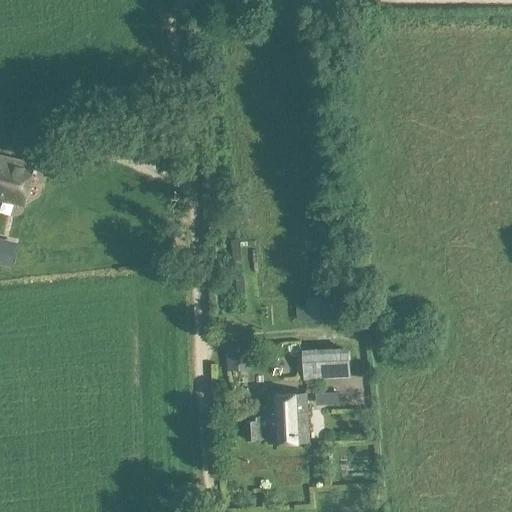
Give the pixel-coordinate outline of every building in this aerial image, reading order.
[(0,157),(0,200),(26,207),(36,166),(0,157)] [(0,239),(0,264),(11,267),(17,244),(0,239)] [(332,298),(309,299),(310,326),(333,324),(332,298)] [(349,348),(303,350),(304,381),(351,378),(349,348)] [(230,352),(231,379),(249,378),(248,351),(230,352)] [(332,399),(349,398),(348,381),(332,382),(332,399)] [(246,441),(269,440),(269,443),(310,442),(308,395),(267,396),(268,417),(256,417),(256,421),(246,422),(246,441)]
